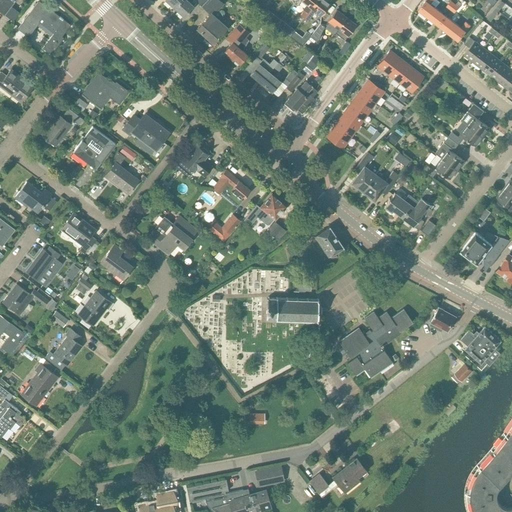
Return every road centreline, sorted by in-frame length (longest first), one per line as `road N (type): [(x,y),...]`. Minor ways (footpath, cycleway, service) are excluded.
road 1 (residential): [(11,503),(313,446),(452,337),(476,301)]
road 2 (residential): [(11,503),(179,280),(114,228)]
road 3 (tertiary): [(289,151),(251,139),(119,22)]
road 4 (residential): [(136,0),(298,140)]
road 5 (tertiary): [(419,270),(319,195),(289,151)]
road 6 (residential): [(298,140),(393,19)]
road 7 (residential): [(419,270),(511,148)]
road 8 (residential): [(393,19),(511,109)]
road 9 (residential): [(114,228),(198,118)]
road 10 (residential): [(114,228),(5,146)]
